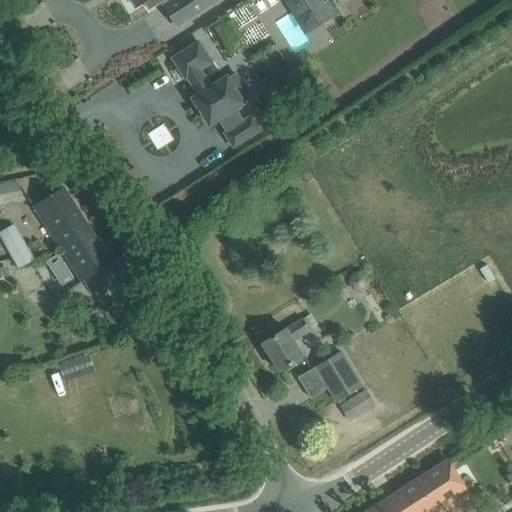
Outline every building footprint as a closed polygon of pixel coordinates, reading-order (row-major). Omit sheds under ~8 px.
[(131,0),(136,7),(144,2),(150,10),(165,0),(167,3),(164,5),(179,27),(220,0),(131,0)] [(333,0),(308,0),(323,22),(338,12),(331,1),(333,0)] [(229,79),(228,77),(214,86),(209,77),(207,79),(201,69),(212,62),(199,42),(173,58),(186,79),(188,77),(194,87),(189,90),(210,124),(220,118),(228,132),(225,133),(234,147),(261,130),(252,116),(243,122),(235,108),(244,103),(242,100),(250,95),(237,75),(229,79)] [(269,79),(289,69),(277,46),(257,56),(269,79)] [(90,228),(88,225),(64,187),(40,202),(44,208),(39,211),(62,247),(90,228)] [(34,257),(24,239),(18,227),(1,236),(19,267),(27,265),(34,257)] [(84,281),(96,274),(112,263),(90,228),(62,247),(84,281)] [(488,265),(481,269),(489,283),(496,279),(488,265)] [(280,371),(297,361),(305,356),(296,340),(311,331),(303,318),(263,343),(280,371)] [(342,351),(316,367),(338,402),(364,386),(342,351)] [(366,389),(340,406),(347,417),(373,400),(366,389)] [(380,505),(368,511),(444,511),(471,494),(448,460),(380,505)]
